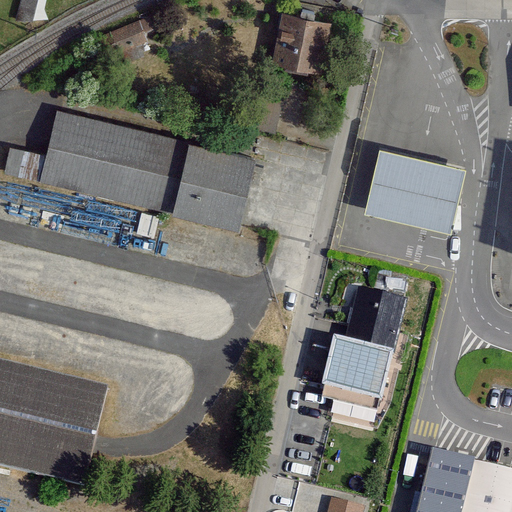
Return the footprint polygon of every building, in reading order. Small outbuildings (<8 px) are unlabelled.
[(38,0),(21,0),(18,18),(34,21),(38,0)] [(330,21),(283,12),(273,60),(321,69),(330,21)] [(151,15),(97,37),(105,56),(144,40),(141,32),(155,27),(151,15)] [(41,177),(237,226),(254,158),(58,109),(41,177)] [(368,209),(447,228),(461,170),(382,151),(368,209)] [(381,412),(405,301),(358,290),(346,343),(334,340),(321,399),(381,412)] [(0,463),(83,483),(105,389),(0,364),(0,463)] [(511,511),(511,471),(487,465),(432,452),(417,511),(511,511)]
